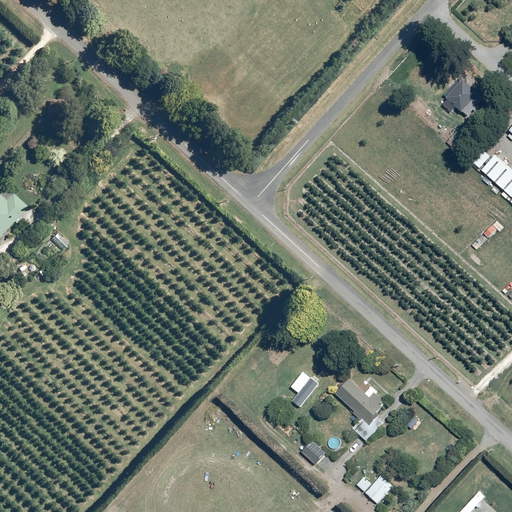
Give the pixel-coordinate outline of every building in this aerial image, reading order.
[(486,100),(458,79),(443,98),(471,119),(486,100)] [(511,168),(496,154),(481,170),(511,198),(511,168)] [(22,217),(19,214),(27,206),(12,193),(9,197),(5,193),(1,197),(0,196),(0,235),(13,221),(16,224),(22,217)] [(360,388),(350,378),(334,393),(361,419),(352,428),(365,441),(383,423),(374,414),(383,405),(373,395),(377,391),(367,381),(360,388)] [(325,452),(311,440),(300,452),(314,465),(325,452)] [(364,477),(357,485),(377,504),(393,486),(381,476),(373,485),(364,477)]
